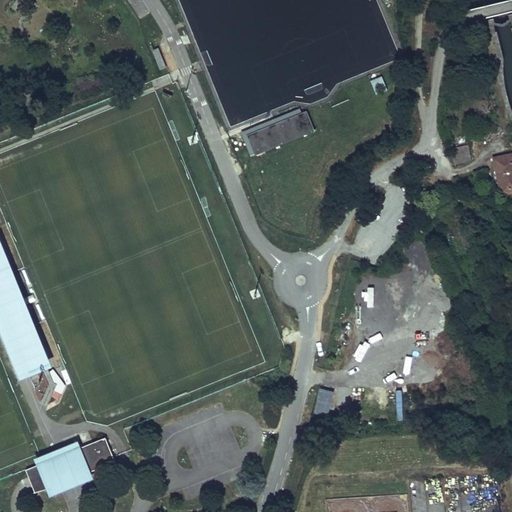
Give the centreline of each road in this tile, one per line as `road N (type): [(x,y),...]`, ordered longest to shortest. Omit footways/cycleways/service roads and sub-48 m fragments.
road 1 (residential): [(511,5),(464,16),(449,28),(431,143),(380,172),(313,268)]
road 2 (residential): [(307,294),(299,372),(262,511)]
road 3 (track): [(418,0),(417,85),(430,124)]
